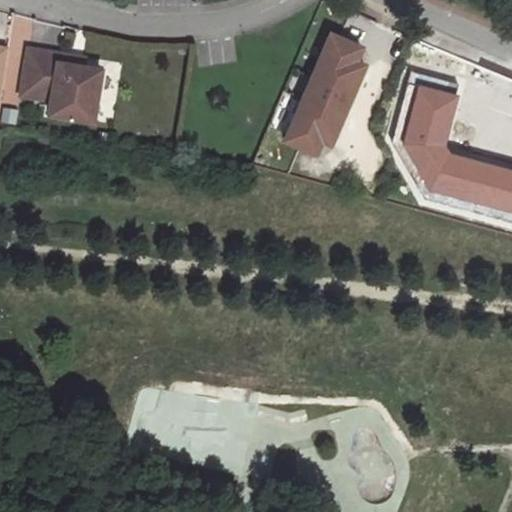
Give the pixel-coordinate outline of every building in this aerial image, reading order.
[(310,77),(300,101),(299,100),(281,141),(312,154),(317,141),(326,145),(339,117),(338,116),(348,93),(349,93),(361,65),(352,62),(358,48),(327,35),(309,76),(310,77)] [(94,66),(79,63),(55,60),(56,52),(24,46),(16,92),(48,97),(44,112),(85,119),(94,66)] [(55,60),(79,63),(81,55),(56,52),(55,60)] [(438,143),(450,97),(454,83),(407,70),(388,140),(421,199),(511,221),(511,171),(444,154),(438,143)] [(454,83),(450,97),(459,100),(463,87),(454,83)] [(474,90),(463,87),(459,100),(470,103),(474,90)]
